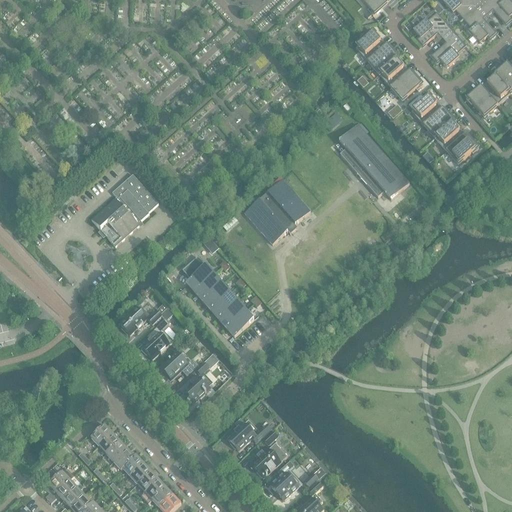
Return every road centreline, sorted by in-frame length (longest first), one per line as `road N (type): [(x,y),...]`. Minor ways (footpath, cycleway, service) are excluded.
road 1 (tertiary): [(183,437),(42,290)]
road 2 (residential): [(284,322),(247,355),(235,386),(183,437)]
road 3 (residential): [(112,408),(208,511)]
road 4 (residential): [(417,0),(388,25),(447,93)]
